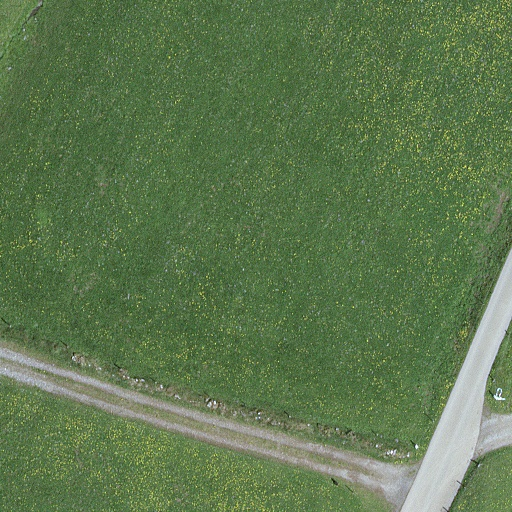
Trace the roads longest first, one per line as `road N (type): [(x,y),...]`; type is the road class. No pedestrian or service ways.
road 1 (track): [(427,493),(0,370)]
road 2 (unclassified): [(419,511),(511,290)]
